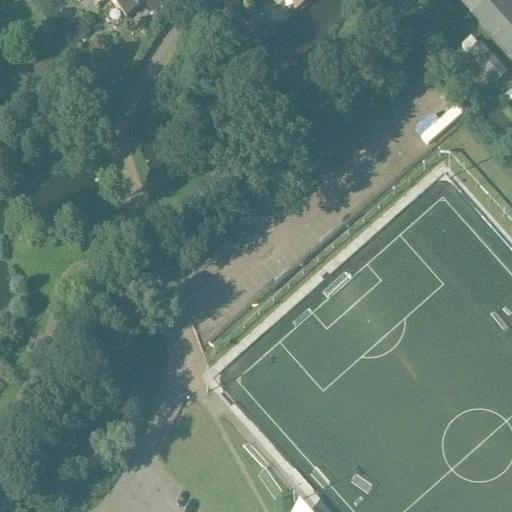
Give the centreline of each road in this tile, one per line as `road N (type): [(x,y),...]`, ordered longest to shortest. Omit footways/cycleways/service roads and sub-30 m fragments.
road 1 (unclassified): [(123,511),(117,505),(189,368),(146,242)]
road 2 (residential): [(146,242),(115,139),(122,111),(175,27),(173,0)]
